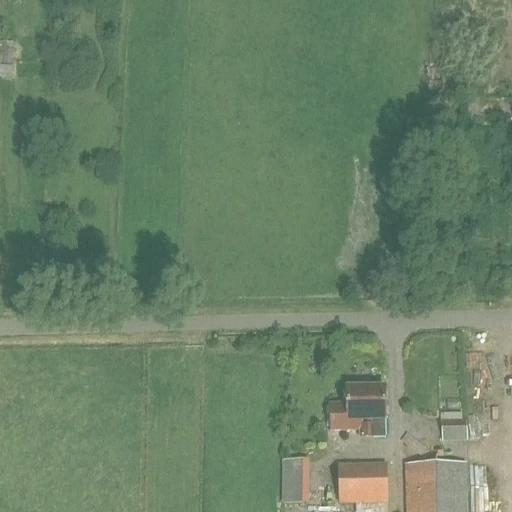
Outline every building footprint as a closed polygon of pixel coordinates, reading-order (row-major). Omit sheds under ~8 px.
[(490,73),(491,85),(507,84),(506,72),(490,73)] [(485,109),(506,100),(502,89),(480,97),(485,109)] [(502,154),(501,126),(450,129),(451,157),(502,154)] [(485,256),(484,236),(465,237),(466,257),(485,256)] [(454,389),(453,347),(442,347),(442,389),(454,389)] [(387,439),(386,420),(385,388),(347,390),(348,405),(329,405),(330,432),(361,431),(361,440),(387,439)] [(458,410),(458,400),(446,400),(446,410),(458,410)] [(465,511),(465,464),(406,466),(407,511),(465,511)] [(387,504),(386,466),(339,467),(339,505),(387,504)]
